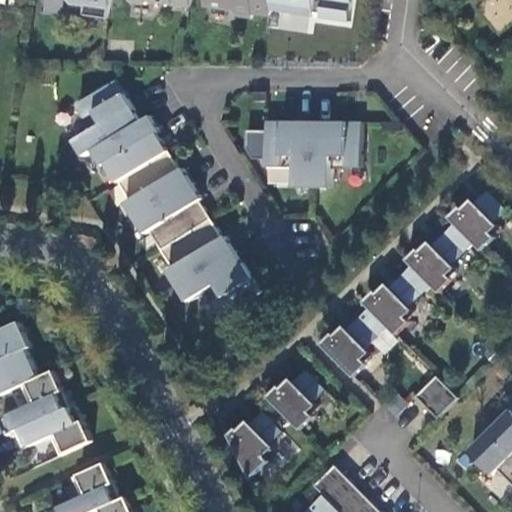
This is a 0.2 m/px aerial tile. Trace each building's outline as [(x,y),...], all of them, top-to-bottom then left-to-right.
[(111,0),(68,0),(71,4),(86,6),(84,16),(109,19),(111,0)] [(272,11),(273,0),(207,0),(207,6),(233,10),(237,16),(253,18),(254,14),(271,16),(272,11)] [(353,0),(273,0),(272,11),(325,19),(350,22),(353,0)] [(119,80),(114,84),(117,90),(120,88),(124,88),(119,80)] [(78,141),(88,157),(97,151),(145,122),(124,88),(120,88),(117,90),(114,84),(80,105),(96,130),(78,141)] [(145,122),(97,151),(107,167),(110,165),(122,183),(171,152),(162,138),(157,141),(154,136),(162,131),(153,116),(145,122)] [(358,125),(356,122),(277,122),(275,125),(275,128),(268,128),(268,168),(298,168),(298,188),(334,188),(335,168),(364,168),(365,128),(358,128),(358,125)] [(179,165),(171,152),(122,183),(133,201),(130,203),(140,219),(196,184),(185,168),(177,173),(174,168),(179,165)] [(196,184),(140,219),(149,234),(153,232),(164,251),(214,220),(205,206),(200,209),(196,204),(205,199),(196,184)] [(475,200),(454,220),(458,224),(477,243),(481,247),(502,227),(498,223),(509,212),(490,192),(484,198),(487,202),(482,207),(475,200)] [(214,220),(164,251),(175,269),(172,271),(182,287),(238,252),(228,236),(220,242),(216,237),(222,233),(214,220)] [(455,265),(477,243),(458,224),(441,241),(444,244),(439,249),(432,242),(412,263),(438,289),(459,269),(455,265)] [(238,252),(182,287),(192,302),(209,291),(225,317),(258,296),(254,290),(257,288),(259,285),(238,252)] [(390,284),(369,305),(372,308),(391,327),(395,331),(416,311),(412,307),(423,296),(404,276),(398,283),(402,286),(397,291),(390,284)] [(263,293),(259,285),(257,288),(254,290),(258,296),(263,293)] [(326,347),(353,374),(374,353),(369,349),(391,327),(372,308),(355,325),(359,328),(354,333),(347,326),(326,347)] [(23,322),(0,332),(0,384),(11,379),(16,389),(1,396),(0,396),(1,397),(25,386),(42,378),(30,350),(34,348),(23,322)] [(42,378),(25,386),(33,405),(10,415),(18,433),(24,430),(73,408),(57,371),(42,378)] [(294,379),(273,399),(299,426),(320,406),(316,402),(327,391),(308,371),(302,377),(306,381),(301,386),(294,379)] [(439,376),(418,397),(429,408),(450,387),(439,376)] [(11,379),(0,384),(0,394),(1,396),(16,389),(11,379)] [(450,387),(429,408),(440,420),(462,399),(450,387)] [(24,430),(32,448),(55,438),(63,457),(95,442),(79,405),(73,408),(24,430)] [(511,412),(472,452),(495,475),(500,470),(511,482),(511,412)] [(251,421),(233,439),(251,474),(277,448),(273,444),(285,433),(265,413),(259,419),(263,423),(258,428),(251,421)] [(61,507),(63,511),(97,511),(124,500),(107,464),(75,478),(84,497),(61,507)] [(338,465),(316,486),(327,497),(349,476),(338,465)] [(349,476),(327,497),(338,508),(360,487),(349,476)] [(356,511),(371,498),(360,487),(338,508),(341,511),(356,511)] [(135,511),(129,498),(124,500),(97,511),(135,511)] [(356,511),(378,511),(382,509),(371,498),(356,511)]
